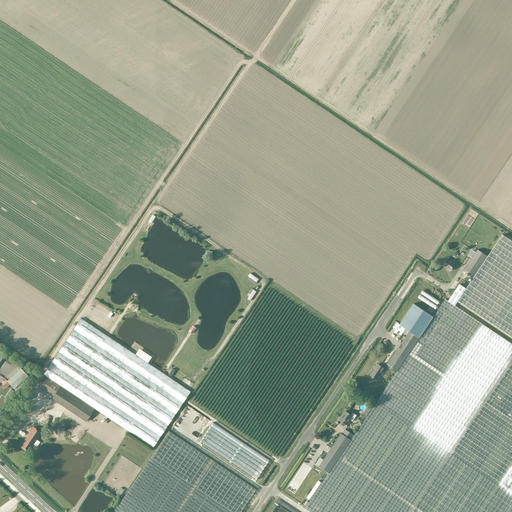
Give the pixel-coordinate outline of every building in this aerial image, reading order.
[(448,301),(455,306),(457,302),(511,338),(511,241),(502,235),(488,256),(477,249),(475,252),(472,250),(468,256),(472,258),(459,276),(469,283),(466,288),(459,284),(448,301)] [(447,258),(442,265),(451,271),(455,264),(447,258)] [(420,293),(437,304),(440,301),(422,289),(420,293)] [(434,311),(438,305),(419,293),(417,297),(431,306),(429,308),(434,311)] [(511,511),(511,344),(455,306),(448,301),(445,299),(433,317),(397,371),(354,436),(328,473),(305,509),(309,511),(511,511)] [(397,371),(433,317),(413,303),(399,324),(409,331),(387,364),(397,371)] [(190,392),(81,318),(43,375),(46,377),(94,409),(153,448),(190,392)] [(378,364),(370,375),(377,380),(384,369),(378,364)] [(21,368),(7,381),(14,389),(28,376),(21,368)] [(86,421),(94,409),(46,377),(39,388),(52,397),(51,398),(86,421)] [(339,420),(347,425),(350,420),(352,422),(357,416),(352,413),(351,415),(345,411),(339,420)] [(269,460),(213,423),(199,443),(255,480),(269,460)] [(20,446),(28,452),(41,432),(33,427),(20,446)] [(328,473),(354,436),(345,430),(342,434),(341,434),(323,460),(320,458),(315,465),(328,473)] [(240,511),(256,489),(168,431),(114,511),(115,511),(240,511)] [(309,500),(321,481),(318,479),(306,498),(309,500)]
